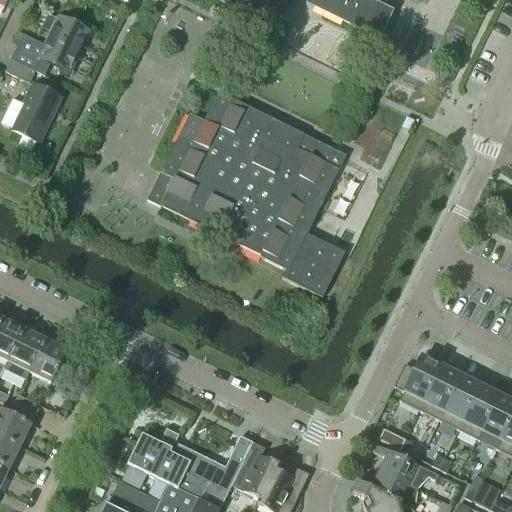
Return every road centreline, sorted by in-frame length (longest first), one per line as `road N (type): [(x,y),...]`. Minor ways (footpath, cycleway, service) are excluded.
road 1 (residential): [(120,338),(343,446)]
road 2 (residential): [(39,511),(120,338)]
road 3 (residential): [(343,446),(413,311)]
road 4 (residential): [(0,279),(120,338)]
